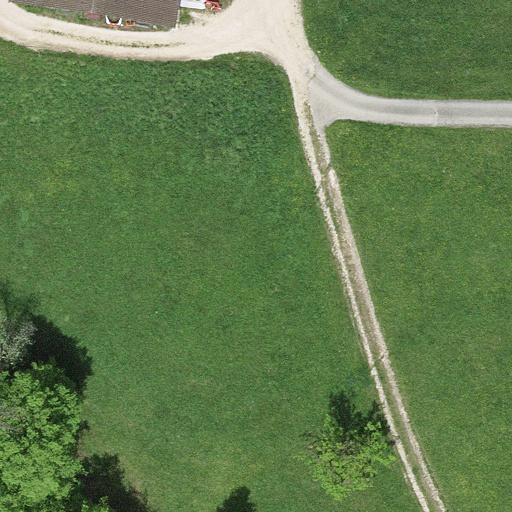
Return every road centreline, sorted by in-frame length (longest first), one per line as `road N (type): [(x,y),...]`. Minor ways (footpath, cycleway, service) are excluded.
road 1 (track): [(302,87),(347,268),(441,511)]
road 2 (track): [(302,87),(452,116),(511,116)]
